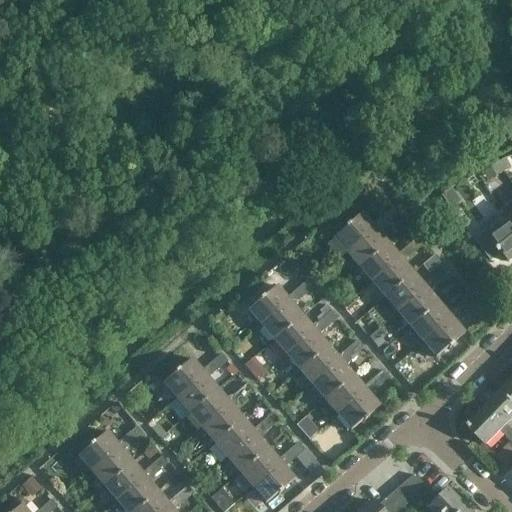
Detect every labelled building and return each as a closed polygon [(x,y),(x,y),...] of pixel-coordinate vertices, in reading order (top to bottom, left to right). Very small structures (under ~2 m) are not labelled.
[(506,159),(498,163),(505,172),(511,168),(506,159)] [(497,177),(505,172),(498,163),(491,167),(497,177)] [(441,193),(457,214),(467,206),(452,186),(441,193)] [(511,203),(502,210),(511,223),(511,203)] [(396,217),(390,209),(381,217),(387,225),(396,217)] [(486,232),(475,240),(491,261),(502,253),(509,263),(511,260),(511,223),(502,210),(482,226),(486,232)] [(362,214),(325,245),(338,259),(345,253),(346,255),(375,230),(378,233),(387,225),(381,217),(372,225),(362,214)] [(375,230),(346,255),(358,270),(388,244),(378,233),(375,230)] [(412,254),(422,246),(415,239),(406,247),(412,254)] [(388,244),(358,270),(371,284),(400,259),(403,263),(412,254),(406,247),(397,255),(388,244)] [(439,264),(432,256),(421,266),(428,274),(439,264)] [(400,259),(371,284),(384,299),(413,274),(403,263),(400,259)] [(447,276),(441,269),(432,277),(438,284),(447,276)] [(438,284),(432,277),(422,285),(413,274),(384,299),(396,314),(426,289),(429,292),(438,284)] [(311,290),(305,282),(296,290),(302,297),(311,290)] [(302,297),(296,290),(287,298),(277,287),(248,312),(261,327),(290,302),(293,305),(302,297)] [(438,304),(429,292),(426,289),(396,314),(409,329),(438,304)] [(457,307),(463,314),(472,306),(466,299),(457,307)] [(293,305),(290,302),(261,327),(273,342),(303,317),(293,305)] [(438,304),(409,329),(422,344),(451,319),(454,322),(463,314),(457,307),(448,315),(438,304)] [(303,317),(273,342),(286,357),(316,332),(318,335),(328,328),(321,320),(331,312),(326,306),(319,312),(321,315),(316,319),(319,322),(312,328),(303,317)] [(337,320),(331,312),(321,320),(328,328),(337,320)] [(451,319),(422,344),(435,359),(464,334),(454,322),(451,319)] [(318,335),(316,332),(286,357),(299,372),(328,347),(318,335)] [(362,349),(356,342),(347,350),(354,358),(357,356),(356,354),(362,349)] [(354,358),(347,350),(337,358),(328,347),(299,372),(311,387),(341,362),(345,366),(354,358)] [(217,370),(226,362),(220,355),(211,363),(217,370)] [(192,360),(163,384),(176,400),(205,375),(208,378),(217,370),(211,363),(202,371),(192,360)] [(345,366),(341,362),(311,387),(324,402),(353,377),(345,366)] [(261,376),(252,366),(247,370),(257,381),(261,376)] [(388,379),(382,371),(372,379),(378,387),(388,379)] [(176,400),(189,415),(218,390),(208,378),(205,375),(176,400)] [(378,387),(372,379),(363,388),(353,377),(324,402),(337,416),(366,391),(369,395),(378,387)] [(511,381),(502,392),(511,402),(511,381)] [(252,392),(246,385),(237,393),(242,400),(252,392)] [(227,401),(218,390),(189,415),(201,430),(230,405),(233,408),(242,400),(237,393),(227,401)] [(379,407),(369,395),(366,391),(337,416),(350,432),(379,407)] [(511,402),(502,392),(485,409),(504,428),(500,431),(509,440),(511,437),(511,431),(506,425),(511,419),(511,402)] [(243,420),(233,408),(230,405),(201,430),(214,445),(243,420)] [(467,427),(483,443),(476,450),(490,465),(496,459),(503,466),(511,456),(511,447),(509,445),(498,457),(486,446),(500,431),(504,428),(485,409),(467,427)] [(277,422),(271,415),(262,423),(268,430),(277,422)] [(317,431),(305,418),(296,426),(308,440),(317,431)] [(252,431),(243,420),(214,445),(226,459),(256,435),(258,438),(268,430),(262,423),(252,431)] [(141,435),(135,428),(126,436),(132,443),(141,435)] [(78,457),(91,473),(120,448),(122,451),(132,443),(126,436),(116,444),(107,433),(78,457)] [(256,435),(226,459),(239,474),(268,449),(258,438),(256,435)] [(281,464),(252,489),(265,505),(294,480),(293,479),(312,463),(297,445),(287,453),(293,460),(284,468),(281,464)] [(120,448),(91,473),(104,487),(132,463),(122,451),(120,448)] [(268,449),(239,474),(252,489),(281,464),(284,468),(293,460),(287,453),(278,460),(268,449)] [(167,464),(161,458),(151,466),(157,473),(167,464)] [(142,474),(132,463),(104,487),(116,502),(145,478),(148,481),(157,473),(151,466),(142,474)] [(430,493),(412,476),(402,484),(420,502),(430,493)] [(31,478),(21,486),(31,498),(41,489),(31,478)] [(148,481),(145,478),(116,502),(124,511),(134,511),(157,493),(148,481)] [(420,502),(402,484),(394,492),(410,510),(420,502)] [(192,495),(186,487),(176,496),(182,503),(192,495)] [(224,511),(233,505),(221,490),(210,499),(221,511),(224,511)] [(436,499),(430,493),(420,502),(429,511),(457,511),(462,507),(445,490),(436,499)] [(407,511),(410,510),(394,492),(384,499),(394,511),(407,511)] [(157,493),(134,511),(165,511),(170,508),(173,511),(182,503),(176,496),(167,504),(157,493)] [(394,511),(384,499),(375,507),(371,504),(361,511),(394,511)] [(51,511),(56,508),(50,501),(41,509),(43,511),(51,511)]
